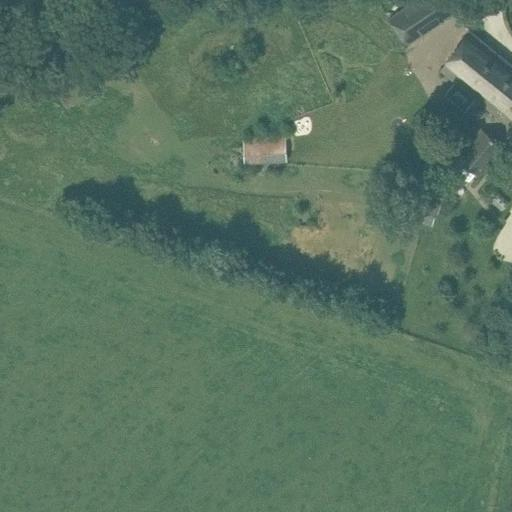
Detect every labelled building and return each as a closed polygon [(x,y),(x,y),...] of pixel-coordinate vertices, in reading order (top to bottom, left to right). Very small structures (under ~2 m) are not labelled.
[(448,0),(415,0),(388,18),(406,45),(440,22),(456,11),(448,0)] [(511,66),(471,32),(458,48),(440,69),(506,123),(511,117),(511,66)] [(503,147),(488,134),(481,129),(457,159),(479,177),(503,147)] [(285,135),(243,137),(245,165),(287,162),(285,135)] [(446,184),(443,183),(412,173),(402,208),(435,218),(446,184)]
